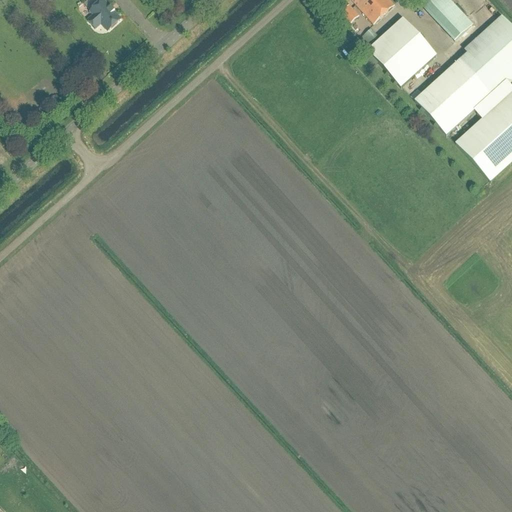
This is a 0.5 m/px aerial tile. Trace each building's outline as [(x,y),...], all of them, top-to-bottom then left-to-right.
[(394,7),(387,0),(350,0),(373,25),(394,7)] [(473,26),(448,0),(430,0),(422,8),(455,43),(473,26)] [(96,16),(90,22),(97,30),(103,25),(110,32),(122,21),(105,1),(92,12),(96,16)] [(359,18),(349,7),(340,15),(350,25),(359,18)] [(406,15),(370,48),(404,85),(440,52),(406,15)] [(511,85),(511,30),(501,19),(464,53),(467,56),(414,103),(446,138),(491,97),(495,101),(511,85)] [(367,39),(373,43),(377,37),(371,32),(367,39)] [(443,68),(435,75),(440,80),(447,73),(443,68)] [(511,94),(455,146),(490,185),(511,165),(511,94)]
